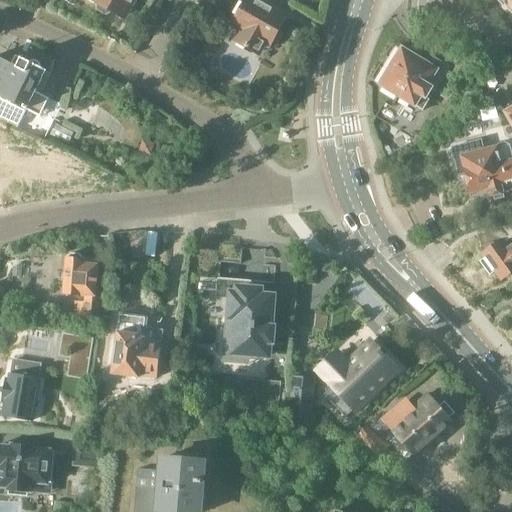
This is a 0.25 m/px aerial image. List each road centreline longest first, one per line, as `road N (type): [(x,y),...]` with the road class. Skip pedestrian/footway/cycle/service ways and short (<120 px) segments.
road 1 (residential): [(275,195),(236,144),(191,112),(0,12)]
road 2 (residential): [(0,228),(275,195)]
road 3 (secondary): [(511,392),(386,255),(347,177)]
road 4 (secondary): [(347,177),(336,92),(358,0)]
